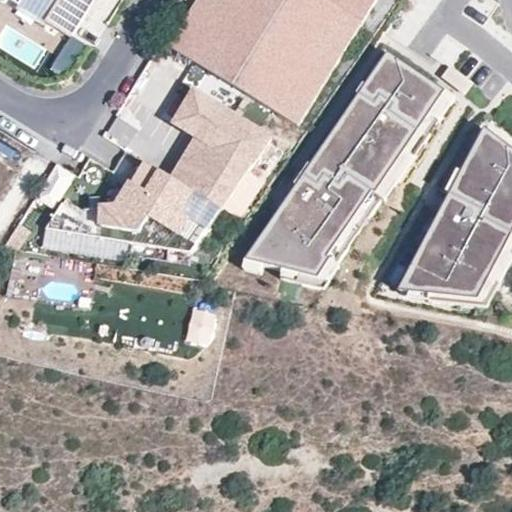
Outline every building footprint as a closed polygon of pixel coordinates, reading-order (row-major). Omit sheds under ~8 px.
[(9,0),(15,3),(16,0),(54,0),(42,21),(66,35),(88,0),(9,0)] [(199,0),(171,47),(299,127),(379,1),(377,0),(199,0)] [(55,66),(67,74),(85,45),(73,38),(55,66)] [(383,52),(243,259),(313,278),(439,93),(383,52)] [(220,208),(268,137),(192,90),(172,122),(194,135),(166,176),(218,207),(220,208)] [(511,150),(481,127),(397,289),(474,300),(511,228),(511,150)] [(187,251),(218,209),(218,207),(166,176),(140,160),(112,206),(80,207),(76,212),(57,201),(42,226),(187,251)] [(80,207),(60,196),(57,201),(76,212),(80,207)] [(50,280),(45,293),(72,301),(76,287),(50,280)] [(153,335),(179,340),(184,313),(157,308),(153,335)]
